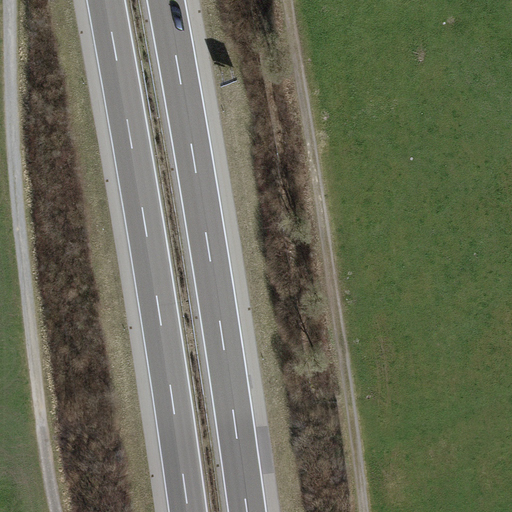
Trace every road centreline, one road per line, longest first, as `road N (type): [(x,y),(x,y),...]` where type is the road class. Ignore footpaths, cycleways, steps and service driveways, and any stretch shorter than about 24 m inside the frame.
road 1 (motorway): [(106,0),(188,511)]
road 2 (motorway): [(247,511),(166,0)]
road 3 (track): [(360,511),(285,0)]
road 4 (track): [(10,0),(15,169),(56,511)]
